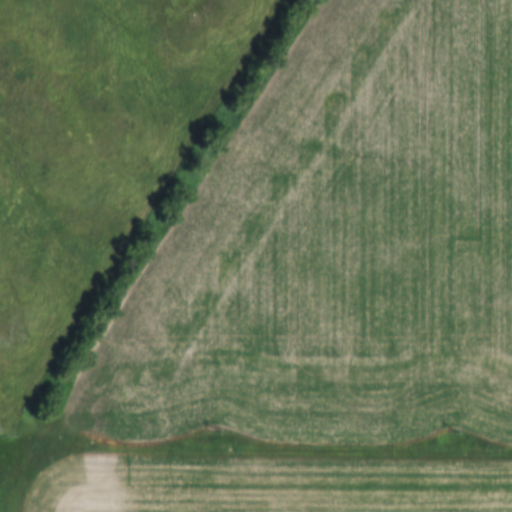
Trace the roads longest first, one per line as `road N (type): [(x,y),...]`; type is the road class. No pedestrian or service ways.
road 1 (track): [(511,450),(40,446)]
road 2 (track): [(0,166),(117,320),(40,446)]
